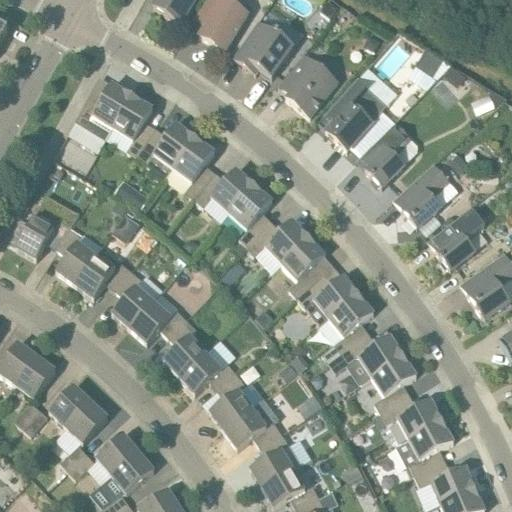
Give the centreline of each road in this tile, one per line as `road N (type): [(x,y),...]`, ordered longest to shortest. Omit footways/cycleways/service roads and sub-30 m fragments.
road 1 (residential): [(511,487),(450,365),(385,267),(232,117),(68,20)]
road 2 (residential): [(224,511),(147,403),(59,323),(0,289)]
road 3 (tertiary): [(0,142),(68,20)]
